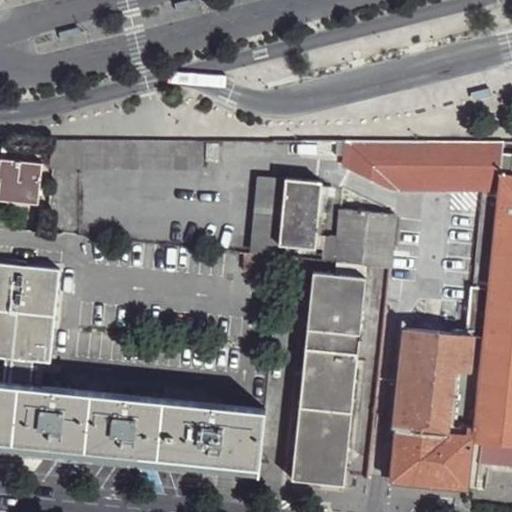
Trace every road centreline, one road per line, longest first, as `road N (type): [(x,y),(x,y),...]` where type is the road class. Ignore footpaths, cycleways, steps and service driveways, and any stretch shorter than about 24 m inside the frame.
road 1 (unknown): [(360,511),(388,313),(407,272),(411,243),(402,209),(350,176),(307,165),(267,164),(218,178),(78,177)]
road 2 (unclassified): [(0,113),(57,111),(472,0)]
road 3 (tertiary): [(248,511),(0,489)]
